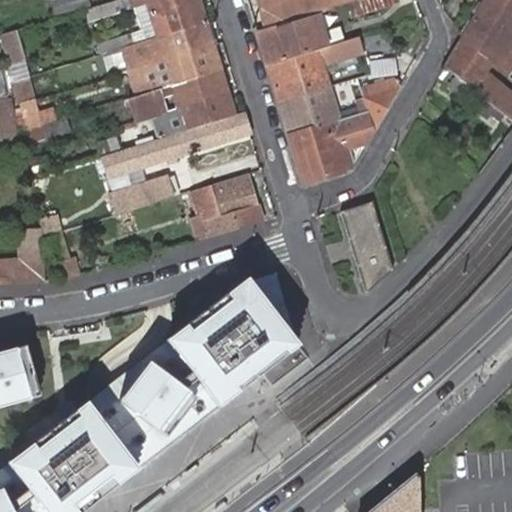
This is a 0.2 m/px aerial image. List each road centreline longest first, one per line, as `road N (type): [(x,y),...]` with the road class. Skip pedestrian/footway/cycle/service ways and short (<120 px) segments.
road 1 (residential): [(511,151),(441,236),(353,317),(328,308),(303,242)]
road 2 (primary): [(511,302),(263,511)]
road 3 (residential): [(303,242),(109,301),(0,314)]
road 4 (residential): [(287,204),(363,175),(440,45),(428,0)]
road 5 (primary): [(303,511),(511,332)]
road 6 (residential): [(287,204),(224,0)]
